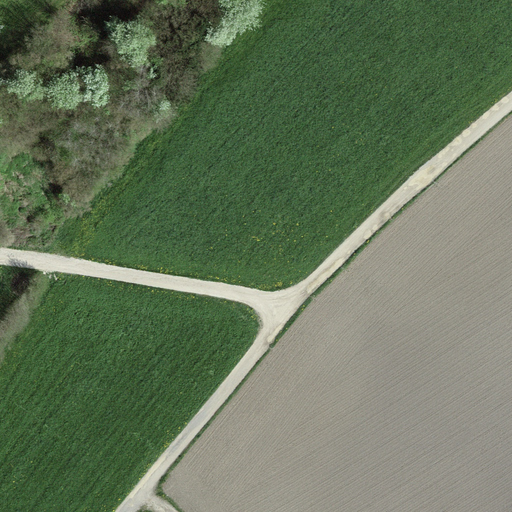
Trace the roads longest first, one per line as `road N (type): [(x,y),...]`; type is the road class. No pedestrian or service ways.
road 1 (track): [(511,106),(284,313),(128,511)]
road 2 (track): [(284,313),(0,264)]
